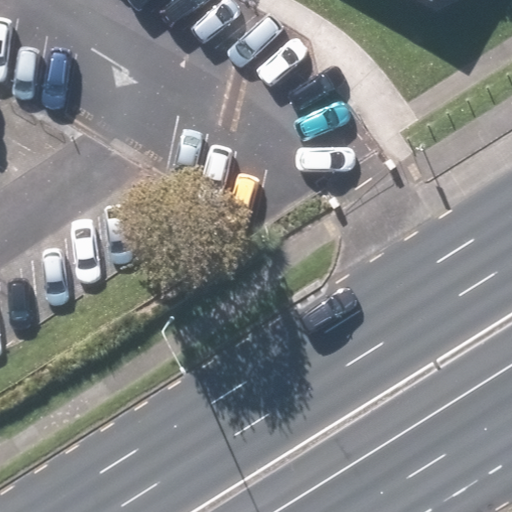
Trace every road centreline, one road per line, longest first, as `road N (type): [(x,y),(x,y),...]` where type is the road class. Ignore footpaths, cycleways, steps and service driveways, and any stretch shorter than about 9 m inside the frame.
road 1 (primary): [(115,511),(511,268)]
road 2 (primary): [(511,427),(381,511)]
